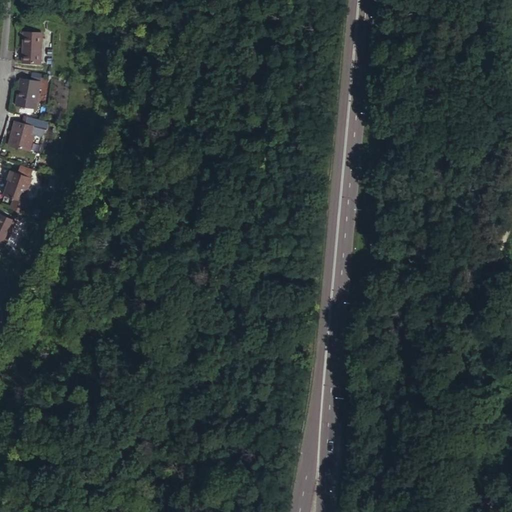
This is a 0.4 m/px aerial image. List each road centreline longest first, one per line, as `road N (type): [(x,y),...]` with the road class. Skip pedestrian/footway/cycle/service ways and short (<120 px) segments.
road 1 (tertiary): [(358,0),(312,511)]
road 2 (track): [(0,352),(59,237),(103,123),(121,0)]
